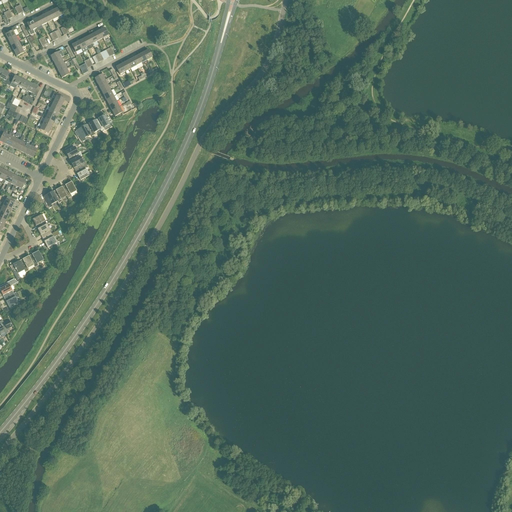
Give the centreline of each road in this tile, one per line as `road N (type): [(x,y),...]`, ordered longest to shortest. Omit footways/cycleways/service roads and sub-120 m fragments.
road 1 (unclassified): [(0,452),(126,280),(209,128),(268,66),(285,0)]
road 2 (primary): [(0,432),(68,346),(137,237),(179,158),(225,30)]
